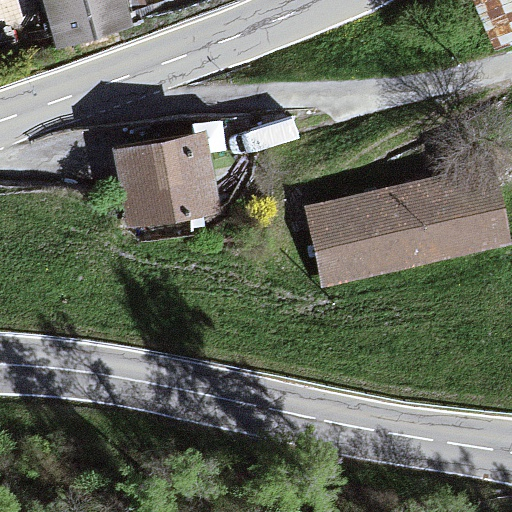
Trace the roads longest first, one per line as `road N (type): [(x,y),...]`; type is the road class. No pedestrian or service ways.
road 1 (tertiary): [(0,363),(106,375),(511,451)]
road 2 (tertiary): [(323,0),(0,121)]
